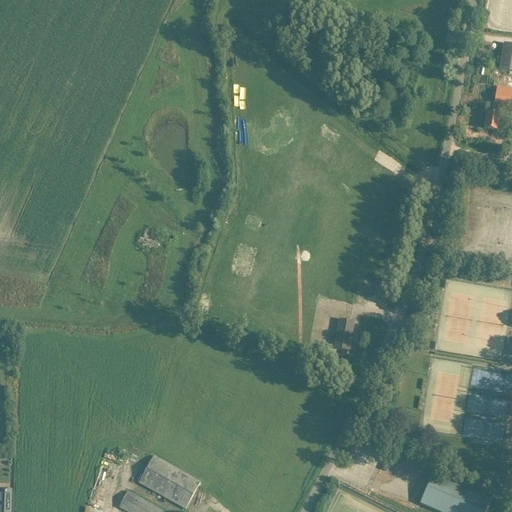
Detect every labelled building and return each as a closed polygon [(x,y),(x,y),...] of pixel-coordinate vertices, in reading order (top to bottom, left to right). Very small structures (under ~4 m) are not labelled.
[(500,71),(509,73),(511,72),(511,45),(504,44),(500,71)] [(484,129),(494,131),(498,131),(501,114),(500,114),(501,109),(511,110),(511,90),(497,88),(494,108),(494,114),(486,112),(484,129)] [(343,351),(342,355),(351,357),(353,342),(351,341),(354,322),(339,320),(334,349),(343,351)] [(139,483),(186,510),(201,483),(154,457),(139,483)] [(420,504),(438,511),(484,511),(491,498),(471,490),(474,485),(448,474),(446,479),(433,473),(420,504)] [(0,511),(11,511),(12,490),(0,489),(0,511)] [(119,508),(126,511),(163,511),(128,492),(119,508)]
